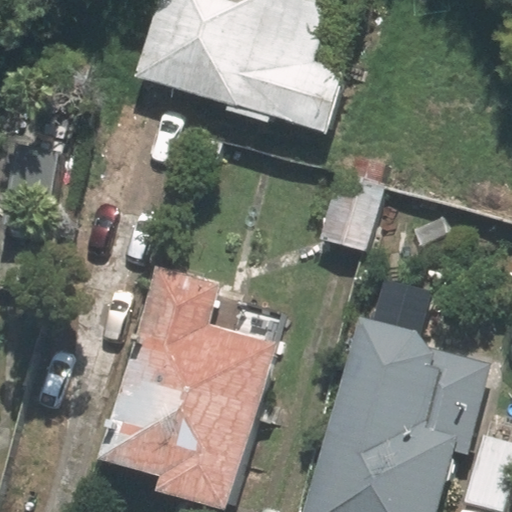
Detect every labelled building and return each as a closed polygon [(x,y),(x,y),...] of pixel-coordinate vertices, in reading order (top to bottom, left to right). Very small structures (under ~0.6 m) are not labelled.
[(293,0),(169,0),(144,85),(336,144),(355,81),(321,72),(339,14),(293,0)] [(325,243),(375,258),(391,199),(342,184),(325,243)] [(170,502),(208,511),(241,511),(286,352),(220,335),(230,298),(165,279),(113,470),(174,488),(170,502)] [(368,325),(316,511),(449,511),(466,453),(477,456),(500,371),(432,353),(435,344),(368,325)] [(511,446),(489,440),(470,509),(479,511),(511,511),(511,509),(511,446)]
